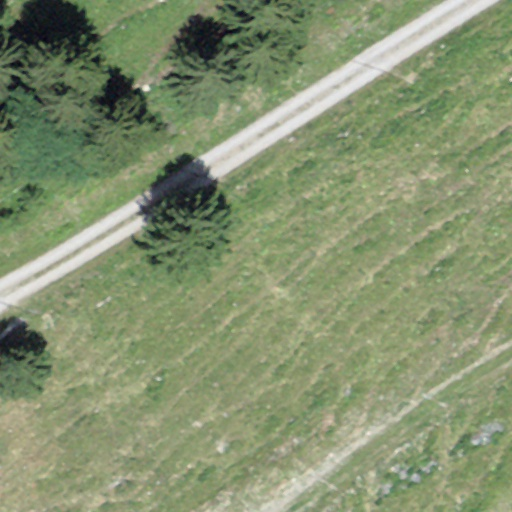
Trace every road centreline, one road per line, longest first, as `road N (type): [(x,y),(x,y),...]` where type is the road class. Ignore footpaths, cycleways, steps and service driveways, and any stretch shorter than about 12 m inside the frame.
road 1 (track): [(481,0),(0,297)]
road 2 (track): [(288,511),(511,351)]
